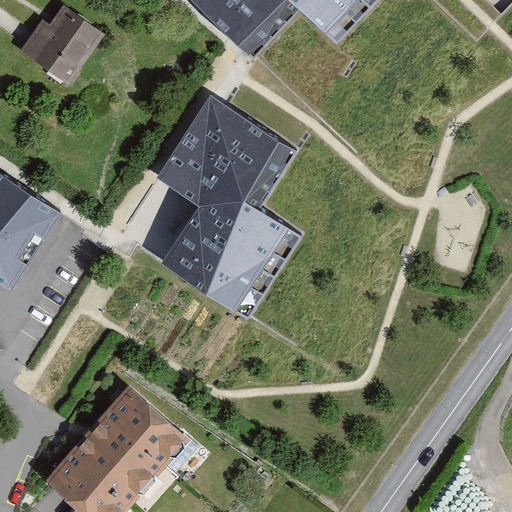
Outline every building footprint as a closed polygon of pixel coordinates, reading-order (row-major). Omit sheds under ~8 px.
[(354,0),(192,0),(248,53),(296,3),(325,31),(354,0)] [(103,33),(61,5),(25,61),(67,88),(103,33)] [(289,150),(210,100),(159,180),(204,208),(168,265),(235,307),(284,231),(251,210),(289,150)] [(0,286),(9,292),(59,212),(0,174),(0,286)] [(120,511),(178,447),(121,397),(42,487),(70,511),(120,511)]
